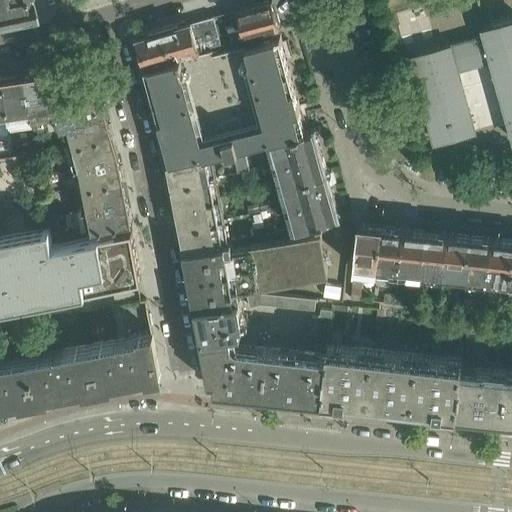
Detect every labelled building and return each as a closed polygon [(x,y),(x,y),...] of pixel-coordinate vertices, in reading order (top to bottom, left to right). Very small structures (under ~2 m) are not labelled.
[(0,0),(0,14),(35,7),(33,0),(0,0)] [(267,0),(232,10),(240,38),(280,26),(272,0),(267,0)] [(167,59),(181,55),(222,43),(214,15),(192,22),(191,22),(137,38),(141,54),(145,65),(167,59)] [(511,18),(487,25),(486,21),(483,22),(487,35),(453,45),(452,44),(450,44),(449,41),(436,45),(437,48),(412,55),(432,129),(429,130),(432,137),(434,136),(436,143),(474,132),(473,125),(476,124),(476,123),(475,123),(474,119),(474,117),(471,118),(458,72),(466,69),(465,66),(494,59),(511,123),(511,18)] [(167,59),(145,65),(148,78),(170,161),(172,160),(204,152),(205,154),(273,135),(274,138),(307,129),(301,105),(288,59),(282,40),(281,35),(229,49),(228,44),(167,60),(167,59)] [(33,114),(32,118),(35,134),(65,127),(65,124),(108,113),(102,90),(56,103),(46,70),(45,69),(27,72),(33,114)] [(4,73),(11,121),(32,118),(33,114),(27,72),(18,73),(17,71),(4,73)] [(0,121),(11,121),(4,73),(0,73),(0,121)] [(65,127),(70,145),(116,132),(112,118),(110,119),(108,113),(65,124),(65,127)] [(274,138),(268,140),(275,162),(321,148),(316,126),(307,129),(274,138)] [(116,132),(70,145),(76,166),(120,154),(120,152),(118,146),(120,145),(116,132)] [(275,162),(281,183),(328,170),(321,148),(275,162)] [(76,166),(80,187),(127,178),(123,160),(121,161),(120,154),(76,166)] [(170,161),(171,162),(172,170),(175,183),(212,176),(207,155),(172,161),(172,160),(170,161)] [(334,191),(328,170),(281,183),(288,205),(334,191)] [(212,176),(175,183),(179,205),(216,198),(212,176)] [(80,187),(84,207),(129,199),(127,192),(129,191),(127,178),(80,187)] [(334,191),(288,205),(294,226),(340,213),(334,191)] [(216,198),(179,205),(182,226),(220,220),(216,198)] [(129,199),(84,207),(88,229),(133,221),(129,199)] [(182,226),(187,249),(224,241),(220,220),(182,226)] [(378,262),(382,225),(360,223),(352,299),(361,300),(365,261),(378,262)] [(404,227),(382,225),(378,262),(392,264),(391,271),(400,272),(404,227)] [(0,305),(87,290),(87,289),(138,280),(142,279),(133,229),(130,230),(54,243),(50,226),(0,235),(0,305)] [(425,230),(404,227),(400,272),(408,273),(409,266),(422,267),(425,230)] [(425,230),(422,267),(437,269),(436,276),(444,277),(444,275),(448,232),(425,230)] [(187,249),(196,304),(240,296),(242,295),(241,288),(328,271),(320,232),(232,248),(231,240),(224,241),(187,249)] [(471,235),(448,232),(444,275),(453,276),(453,271),(466,272),(471,235)] [(493,237),(471,235),(466,272),(480,273),(479,279),(489,280),(493,237)] [(511,239),(493,237),(489,280),(497,281),(498,276),(511,277),(511,267),(511,239)] [(318,308),(319,297),(272,291),(271,302),(318,308)] [(196,304),(202,335),(231,329),(243,327),(241,318),(245,317),(240,296),(196,304)] [(465,331),(486,333),(488,320),(466,318),(465,331)] [(486,333),(509,335),(510,323),(488,320),(486,333)] [(231,329),(202,335),(210,378),(215,379),(214,388),(263,393),(268,348),(240,345),(233,340),(231,329)] [(89,344),(96,384),(121,379),(137,376),(137,379),(147,377),(147,378),(149,381),(153,383),(158,382),(161,379),(161,375),(161,372),(153,332),(89,344)] [(89,344),(27,356),(34,395),(96,384),(89,344)] [(323,400),(346,402),(351,347),(330,345),(329,354),(323,400)] [(346,402),(367,404),(373,349),(351,347),(346,402)] [(263,393),(323,400),(329,354),(268,348),(263,393)] [(373,349),(367,404),(390,407),(396,352),(373,349)] [(396,352),(390,407),(413,409),(418,354),(396,352)] [(418,354),(413,409),(434,412),(440,357),(418,354)] [(0,360),(0,401),(34,395),(27,356),(0,360)] [(456,414),(462,364),(463,359),(440,357),(434,412),(456,414)] [(456,414),(480,417),(486,367),(462,364),(456,414)] [(480,417),(504,419),(509,369),(486,367),(480,417)]
